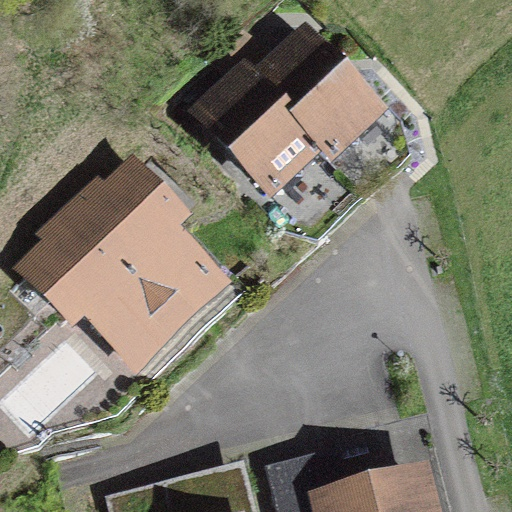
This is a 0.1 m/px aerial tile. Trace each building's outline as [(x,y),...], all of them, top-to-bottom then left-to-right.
[(326,161),(374,117),(306,44),(258,88),(317,151),(326,161)] [(258,88),(248,77),(200,121),(269,195),(317,151),(258,88)] [(54,250),(25,276),(71,326),(84,314),(121,354),(204,276),(167,236),(179,224),(133,175),(104,202),(96,193),(46,241),(54,250)] [(0,300),(0,351),(35,319),(9,292),(0,300)] [(0,511),(65,511),(53,461),(53,459),(0,471),(0,511)] [(273,473),(282,511),(313,511),(302,466),(273,473)] [(425,511),(419,483),(322,507),(323,511),(425,511)]
